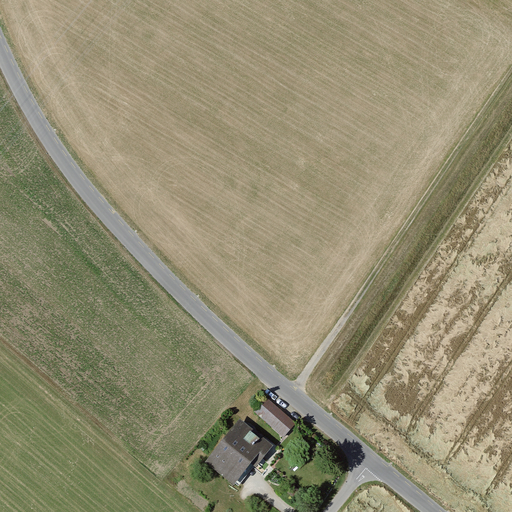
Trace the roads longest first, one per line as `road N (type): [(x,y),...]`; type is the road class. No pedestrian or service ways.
road 1 (tertiary): [(372,460),(203,314),(126,235),(60,154),(0,46)]
road 2 (track): [(293,394),(511,70)]
